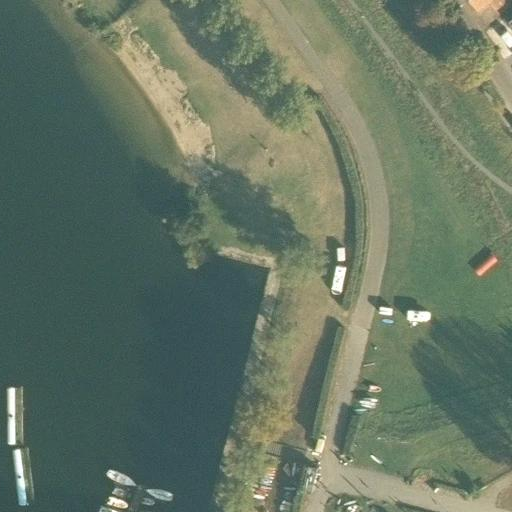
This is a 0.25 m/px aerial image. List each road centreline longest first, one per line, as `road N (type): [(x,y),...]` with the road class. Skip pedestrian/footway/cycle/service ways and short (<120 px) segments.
road 1 (unclassified): [(324,476),(377,269),(380,212),(355,123),(268,0)]
road 2 (unclassified): [(324,476),(461,511)]
